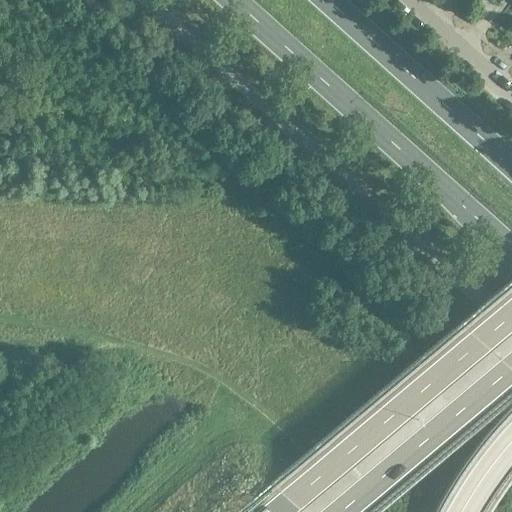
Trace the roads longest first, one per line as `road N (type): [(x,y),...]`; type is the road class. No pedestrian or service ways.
road 1 (trunk): [(234,0),(511,254)]
road 2 (trunk): [(511,311),(273,511)]
road 3 (trunk): [(511,165),(327,0)]
road 4 (trunk): [(343,511),(511,369)]
road 5 (unclassified): [(511,88),(411,0)]
